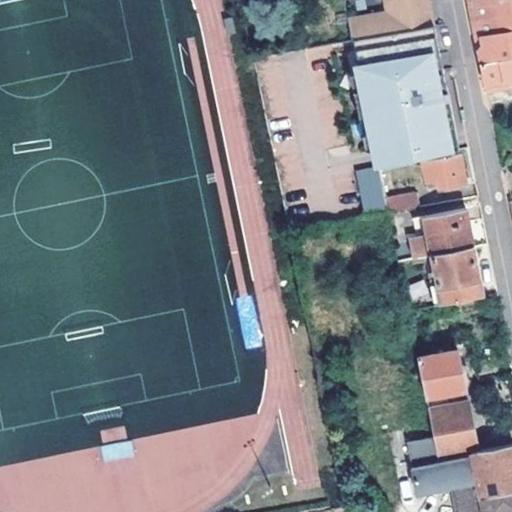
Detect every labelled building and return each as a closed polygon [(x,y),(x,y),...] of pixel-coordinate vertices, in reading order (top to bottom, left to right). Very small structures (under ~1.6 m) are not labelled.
[(386,0),(388,11),(349,18),(353,39),(434,24),(429,0),(386,0)] [(511,0),(474,0),(474,3),(470,3),(473,21),(511,13),(511,0)] [(511,13),(473,21),(476,37),(481,35),(482,44),(479,49),(481,63),(511,57),(511,13)] [(442,64),(434,24),(353,39),(362,81),(442,64)] [(511,57),(481,63),(486,85),(487,91),(506,87),(505,82),(511,80),(511,57)] [(442,64),(362,81),(370,119),(449,103),(446,87),(442,64)] [(379,166),(460,150),(449,103),(370,119),(374,140),(379,166)] [(464,170),(461,152),(425,160),(428,179),(438,177),(440,187),(467,182),(464,170)] [(389,213),(386,199),(380,168),(356,172),(365,218),(389,213)] [(438,177),(428,179),(430,189),(440,187),(438,177)] [(389,213),(419,208),(416,193),(386,199),(389,213)] [(434,255),(472,247),(464,208),(413,221),(417,243),(409,244),(412,259),(427,256),(434,255)] [(444,303),(484,295),(477,270),(472,247),(434,255),(444,303)] [(434,255),(427,256),(437,305),(444,303),(434,255)] [(266,366),(288,365),(287,321),(265,322),(266,366)] [(418,359),(427,398),(466,390),(459,350),(418,359)] [(469,402),(429,410),(434,436),(439,460),(479,452),(479,449),(469,402)] [(306,415),(283,419),(294,490),(317,486),(306,415)] [(439,460),(434,436),(408,441),(418,495),(451,488),(455,511),(483,511),(473,464),(442,470),(439,460)] [(104,446),(106,458),(131,454),(129,442),(104,446)] [(439,460),(442,470),(473,464),(483,511),(511,511),(511,442),(479,449),(479,452),(439,460)]
